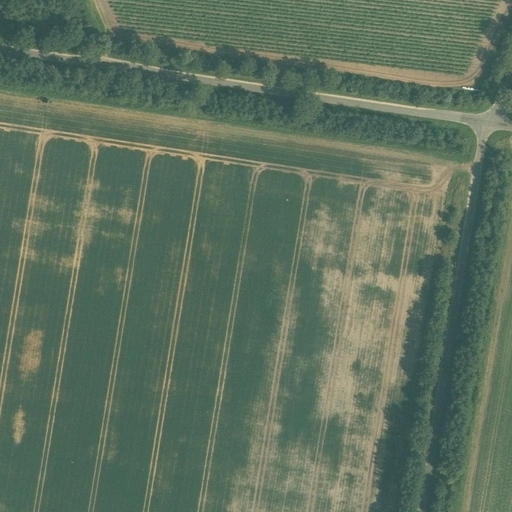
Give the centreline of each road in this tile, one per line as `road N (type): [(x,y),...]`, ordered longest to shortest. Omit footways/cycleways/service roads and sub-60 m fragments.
road 1 (unclassified): [(0,50),(484,125)]
road 2 (unclassified): [(421,511),(484,125)]
